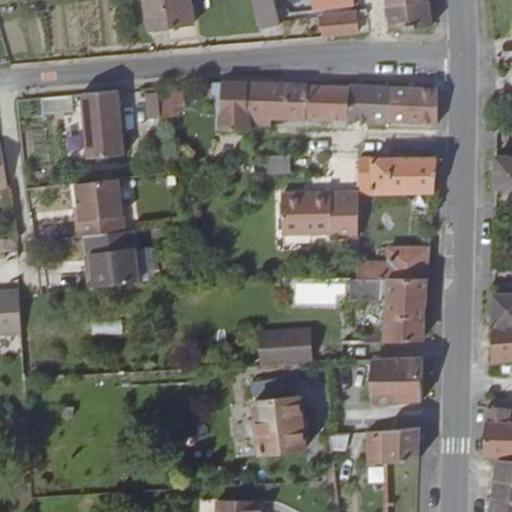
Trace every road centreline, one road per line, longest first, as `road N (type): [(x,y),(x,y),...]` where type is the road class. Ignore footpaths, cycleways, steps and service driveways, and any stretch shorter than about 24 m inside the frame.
road 1 (residential): [(464,60),(309,55),(0,81)]
road 2 (tertiary): [(453,511),(464,60)]
road 3 (residential): [(0,85),(11,100),(26,222)]
